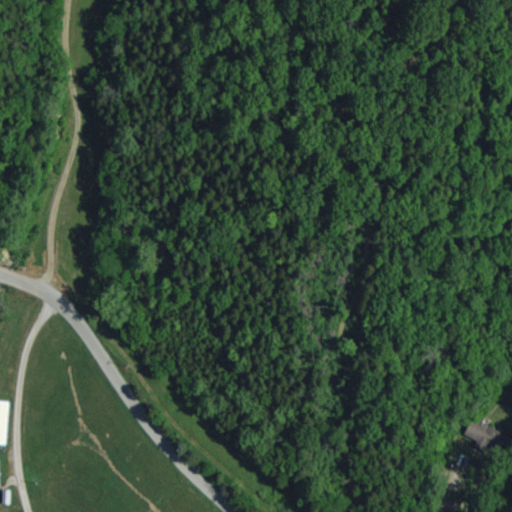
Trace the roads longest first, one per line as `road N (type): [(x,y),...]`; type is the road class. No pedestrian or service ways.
road 1 (residential): [(226,511),(140,411),(84,329),(42,297),(0,284)]
road 2 (residential): [(31,294),(84,164),(84,0)]
